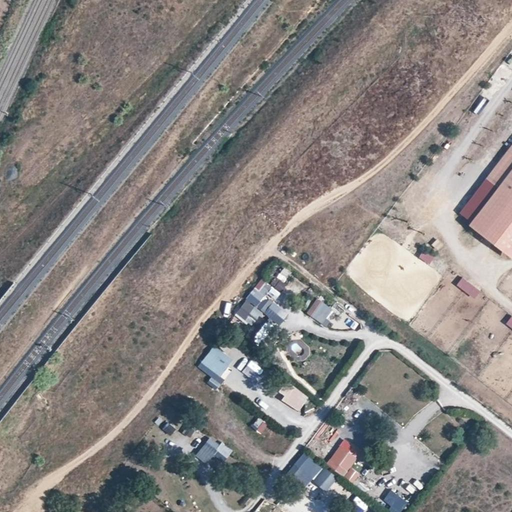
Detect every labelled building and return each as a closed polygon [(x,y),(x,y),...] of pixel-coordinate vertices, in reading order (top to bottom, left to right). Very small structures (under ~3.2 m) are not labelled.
[(511,145),(459,215),(511,255),(511,145)] [(419,257),(430,264),(436,256),(425,248),(419,257)] [(464,277),(456,285),(473,301),(481,293),(464,277)] [(289,313),(275,303),(287,286),(275,278),(271,284),(261,278),(236,313),(255,327),(263,315),(279,326),(289,313)] [(307,315),(325,325),(334,309),(316,298),(307,315)] [(314,362),(315,352),(303,351),(303,361),(314,362)] [(212,377),(208,384),(216,389),(221,383),(212,377)] [(247,395),(266,415),(271,411),(252,390),(247,395)] [(265,439),(273,429),(259,417),(251,426),(265,439)] [(167,422),(163,430),(171,435),(176,428),(167,422)] [(222,472),(234,451),(208,436),(196,458),(222,472)] [(348,472),(358,458),(340,446),(330,460),(348,472)] [(305,488),(312,480),(326,492),(337,479),(306,452),(287,473),(305,488)] [(354,484),(361,474),(351,468),(344,478),(354,484)] [(383,500),(391,506),(387,511),(388,511),(401,511),(409,503),(391,489),(383,500)]
